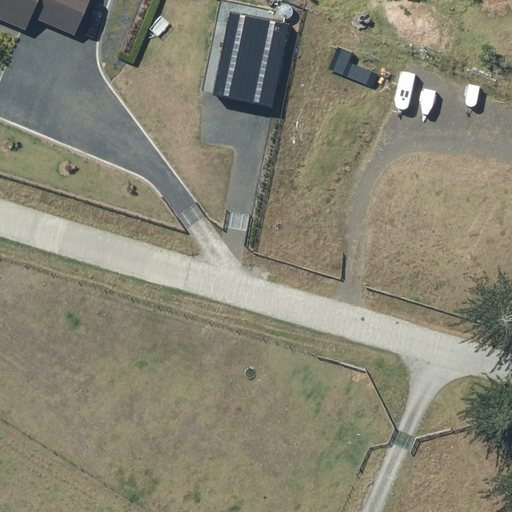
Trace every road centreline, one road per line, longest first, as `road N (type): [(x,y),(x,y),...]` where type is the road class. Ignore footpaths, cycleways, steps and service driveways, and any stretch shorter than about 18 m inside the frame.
road 1 (residential): [(511,372),(0,217)]
road 2 (unknown): [(449,353),(399,511)]
